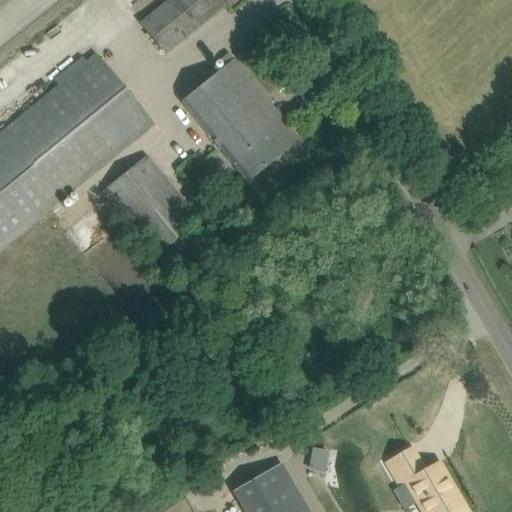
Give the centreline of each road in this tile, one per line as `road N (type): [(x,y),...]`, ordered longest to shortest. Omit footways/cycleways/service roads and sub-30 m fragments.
road 1 (track): [(0,409),(50,397),(103,371),(377,121)]
road 2 (unclassified): [(511,359),(311,0)]
